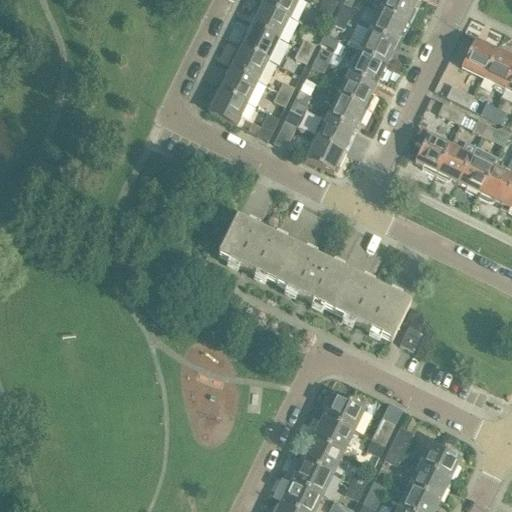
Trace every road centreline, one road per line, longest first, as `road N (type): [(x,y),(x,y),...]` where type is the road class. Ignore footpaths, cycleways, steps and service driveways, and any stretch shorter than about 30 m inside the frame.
road 1 (residential): [(244,511),(321,352),(506,440)]
road 2 (residential): [(357,209),(167,116),(226,0)]
road 3 (residential): [(460,0),(357,209)]
road 4 (residential): [(511,288),(357,209)]
